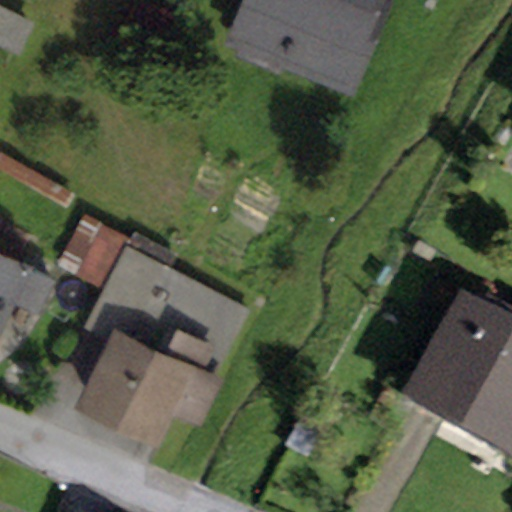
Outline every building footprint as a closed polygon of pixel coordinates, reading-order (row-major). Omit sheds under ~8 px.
[(344,69),(372,0),(260,0),(248,30),(344,69)] [(0,35),(16,43),(27,21),(0,7),(0,35)] [(83,269),(109,283),(89,322),(118,337),(89,396),(152,428),(166,401),(196,416),(216,379),(211,377),(246,309),(127,247),(130,242),(104,229),(83,269)] [(0,324),(0,325),(15,295),(37,305),(51,278),(0,252),(0,324)] [(511,317),(470,295),(417,391),(511,443),(511,317)]
